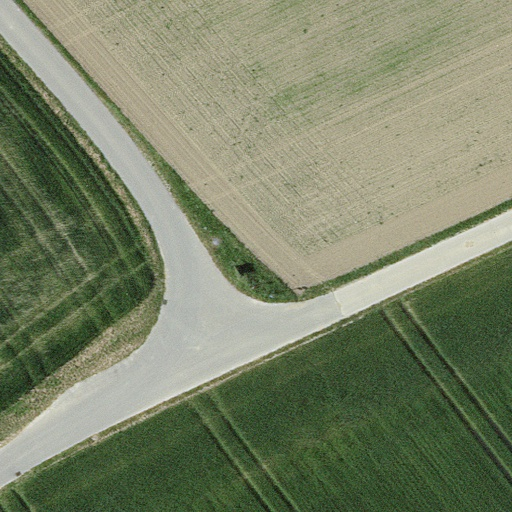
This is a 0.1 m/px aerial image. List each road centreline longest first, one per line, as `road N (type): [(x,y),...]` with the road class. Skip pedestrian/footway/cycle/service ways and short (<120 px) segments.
road 1 (residential): [(229,351),(140,177),(0,10)]
road 2 (unclassified): [(229,351),(511,221)]
road 3 (residential): [(0,468),(229,351)]
